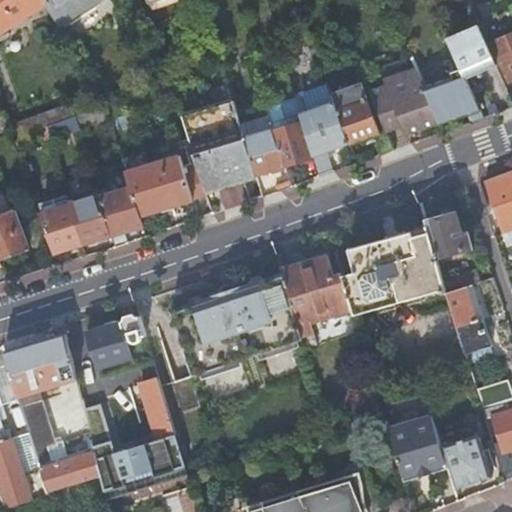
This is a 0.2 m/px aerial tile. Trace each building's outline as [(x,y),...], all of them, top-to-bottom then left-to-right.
[(43,0),(0,0),(0,32),(2,36),(47,7),(43,0)] [(43,0),(47,7),(59,25),(63,22),(98,1),(98,0),(43,0)] [(98,1),(63,22),(66,27),(100,6),(98,1)] [(509,83),(511,81),(511,22),(508,24),(511,33),(511,35),(505,39),(492,44),(509,83)] [(465,80),(497,66),(480,27),(448,41),(463,75),(465,80)] [(490,40),(492,44),(505,39),(503,34),(490,40)] [(313,58),(318,56),(314,46),(309,48),(313,58)] [(306,60),(313,58),(309,48),(302,50),(306,60)] [(423,83),(417,70),(384,81),(386,87),(369,93),(386,132),(387,133),(403,127),(406,136),(440,124),(423,83)] [(472,125),(485,120),(465,80),(463,75),(431,86),(429,81),(423,83),(440,124),(468,115),(472,125)] [(381,157),(395,152),(387,133),(386,132),(381,133),(362,86),(332,97),(335,104),(351,147),(374,139),(381,157)] [(297,101),(267,110),(273,128),(275,133),(293,128),(304,125),(302,117),(301,115),(297,101)] [(206,190),(256,174),(246,142),(240,121),(234,104),(184,119),(200,171),(206,190)] [(328,154),(351,147),(335,104),(310,114),(309,111),(305,113),(306,115),(302,117),(304,125),(314,158),(320,178),(334,173),(328,154)] [(107,107),(111,120),(118,117),(114,105),(107,107)] [(80,130),(111,120),(107,107),(96,111),(76,118),(80,130)] [(48,128),(75,118),(71,109),(11,129),(14,139),(48,128)] [(257,176),(285,167),(275,133),(273,128),(266,129),(262,114),(240,121),(246,142),(256,174),(257,176)] [(0,127),(9,125),(5,115),(0,117),(0,127)] [(80,132),(80,130),(76,118),(75,118),(48,128),(52,141),(80,132)] [(285,167),(314,158),(304,125),(293,128),(275,133),(285,167)] [(141,218),(208,197),(207,196),(206,190),(200,171),(186,174),(180,158),(128,174),(132,190),(141,218)] [(511,173),(497,179),(485,183),(504,241),(511,238),(511,173)] [(258,180),(257,176),(256,174),(206,190),(207,196),(258,180)] [(112,238),(144,228),(141,218),(132,190),(101,200),(112,238)] [(84,247),(112,238),(101,200),(100,197),(71,205),(72,208),(84,247)] [(56,255),(84,247),(72,208),(42,217),(56,255)] [(13,212),(0,216),(0,263),(29,252),(13,212)] [(457,216),(427,224),(429,229),(437,259),(472,250),(468,235),(463,236),(457,216)] [(447,291),(441,272),(437,259),(429,229),(350,250),(356,275),(343,278),(343,281),(352,311),(354,317),(447,291)] [(311,324),(352,311),(343,281),(337,282),(328,257),(316,261),(317,264),(314,266),(303,257),(300,250),(279,257),(285,276),(304,338),(314,335),(311,324)] [(469,288),(481,284),(478,274),(454,281),(451,269),(441,272),(447,291),(448,295),(469,288)] [(305,342),(304,338),(285,276),(265,282),(251,287),(244,289),(210,301),(204,303),(190,307),(171,314),(193,378),(305,342)] [(251,287),(265,282),(264,281),(259,278),(253,280),(250,286),(251,287)] [(210,301),(244,289),(243,285),(233,289),(229,286),(221,290),(219,294),(209,296),(210,301)] [(479,319),(469,288),(448,295),(466,355),(493,346),(484,318),(479,319)] [(190,306),(190,307),(204,303),(204,301),(198,298),(192,300),(190,306)] [(105,326),(103,330),(87,335),(98,368),(130,358),(120,325),(117,325),(114,324),(105,326)] [(318,347),(314,335),(304,338),(305,342),(308,350),(318,347)] [(3,354),(8,367),(40,471),(48,495),(101,479),(100,478),(95,456),(95,455),(53,467),(46,449),(55,446),(39,396),(35,396),(35,392),(38,392),(77,381),(66,336),(3,354)] [(8,367),(0,369),(0,438),(8,436),(10,440),(11,440),(23,476),(40,471),(8,367)] [(175,435),(159,380),(141,386),(158,440),(175,435)] [(95,455),(95,456),(113,452),(99,395),(81,400),(95,455)] [(511,411),(506,414),(503,406),(483,412),(487,420),(492,418),(504,454),(496,456),(505,485),(511,481),(511,453),(511,452),(511,451),(511,411)] [(435,475),(448,471),(432,418),(413,424),(412,427),(404,426),(389,430),(403,477),(420,472),(435,475)] [(491,478),(478,437),(444,446),(458,489),(491,478)] [(0,484),(8,508),(48,495),(40,471),(23,476),(11,440),(10,440),(0,443),(0,484)] [(233,467),(209,474),(217,498),(240,491),(233,467)] [(405,483),(435,475),(420,472),(403,477),(405,483)] [(298,493),(305,511),(367,511),(367,510),(366,506),(365,502),(365,496),(364,493),(364,488),(363,484),(362,480),(360,475),(298,493)] [(167,511),(187,511),(181,490),(162,495),(167,511)] [(247,511),(305,511),(298,493),(246,508),(247,511)]
